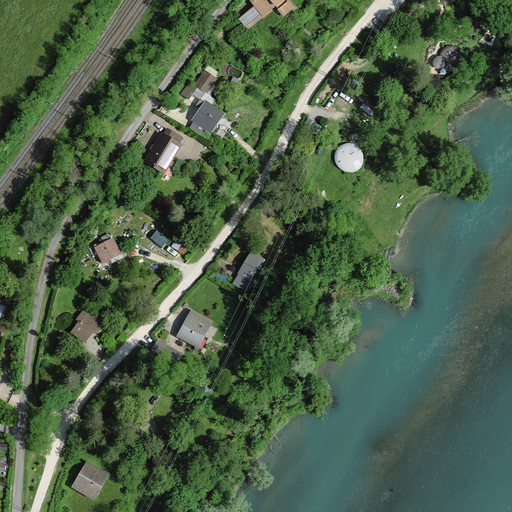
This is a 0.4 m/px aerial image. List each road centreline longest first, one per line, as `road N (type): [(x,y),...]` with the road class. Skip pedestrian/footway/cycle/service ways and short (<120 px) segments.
road 1 (residential): [(35,511),(80,403),(204,263),(263,181),(318,79),(382,0)]
road 2 (residential): [(17,511),(31,338),(55,240),(228,0)]
